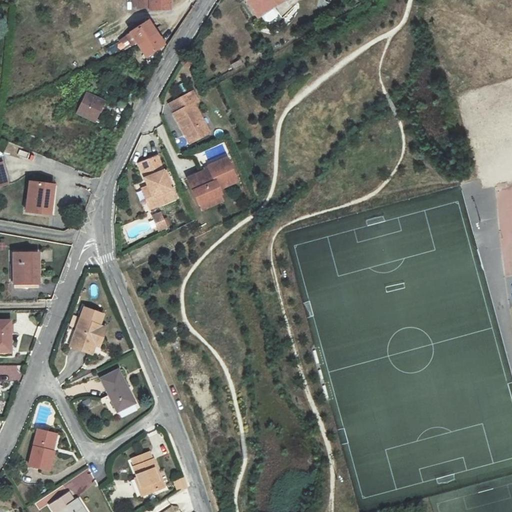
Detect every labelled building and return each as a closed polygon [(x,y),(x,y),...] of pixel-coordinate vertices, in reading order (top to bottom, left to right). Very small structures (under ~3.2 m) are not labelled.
[(138,0),(139,4),(151,3),(151,9),(170,6),(168,0),(138,0)] [(247,0),(247,1),(258,17),(275,6),(284,0),(247,0)] [(266,23),(280,17),(276,9),(263,14),(266,23)] [(148,20),(129,32),(136,42),(139,47),(146,56),(164,44),(148,20)] [(136,42),(129,32),(124,35),(131,45),(136,42)] [(115,43),(106,48),(109,54),(118,50),(115,43)] [(127,99),(131,101),(137,90),(133,88),(127,99)] [(81,112),(99,118),(107,98),(90,91),(81,112)] [(171,117),(181,141),(187,139),(190,146),(207,139),(193,108),(198,106),(194,96),(171,106),(176,116),(171,117)] [(187,139),(181,141),(185,149),(190,146),(187,139)] [(196,208),(216,199),(214,193),(233,184),(222,164),(205,171),(207,176),(185,186),(196,208)] [(134,174),(145,196),(150,204),(143,208),(147,217),(177,204),(173,195),(169,197),(155,165),(134,174)] [(0,193),(15,189),(8,167),(0,170),(0,193)] [(35,213),(59,215),(60,184),(37,183),(35,213)] [(138,199),(143,208),(150,204),(145,196),(138,199)] [(220,206),(216,199),(196,208),(199,214),(220,206)] [(156,230),(163,227),(160,221),(153,224),(156,230)] [(166,234),(163,227),(156,230),(159,237),(166,234)] [(16,281),(39,282),(40,252),(16,252),(16,281)] [(79,330),(85,332),(89,321),(82,318),(79,330)] [(80,348),(99,354),(103,340),(111,342),(114,329),(89,321),(85,332),(80,348)] [(0,352),(10,352),(10,322),(0,322),(0,352)] [(109,345),(111,342),(103,340),(99,354),(101,355),(106,344),(109,345)] [(121,368),(104,378),(121,410),(138,400),(121,368)] [(89,400),(83,403),(87,411),(93,408),(89,400)] [(53,455),(51,455),(48,454),(51,436),(37,434),(29,470),(48,473),(53,455)] [(132,458),(139,476),(147,493),(166,485),(151,450),(132,458)] [(89,471),(66,484),(73,497),(97,484),(89,471)] [(143,495),(147,493),(139,476),(136,477),(143,495)] [(181,478),(185,489),(190,487),(187,476),(181,478)] [(175,480),(180,491),(185,489),(181,478),(175,480)] [(87,511),(80,502),(76,504),(71,496),(53,506),(56,511),(87,511)]
